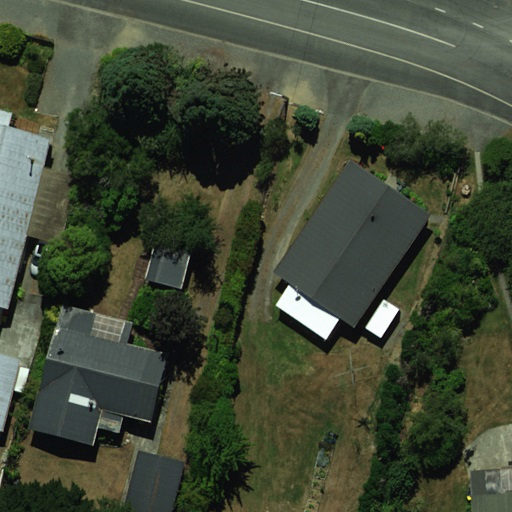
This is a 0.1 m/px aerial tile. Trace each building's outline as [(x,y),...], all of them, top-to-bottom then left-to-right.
[(48,130),(0,121),(0,332),(1,332),(48,130)] [(348,157),(275,280),(371,336),(439,211),(348,157)] [(68,308),(35,426),(93,442),(102,410),(121,342),(126,324),(68,308)] [(169,355),(121,342),(102,410),(150,423),(169,355)] [(0,437),(17,355),(0,351),(0,437)] [(181,511),(194,469),(142,454),(127,511),(181,511)] [(511,511),(511,485),(471,491),(473,511),(511,511)]
